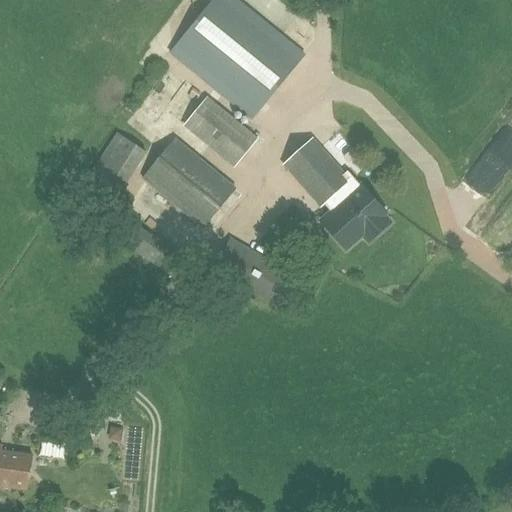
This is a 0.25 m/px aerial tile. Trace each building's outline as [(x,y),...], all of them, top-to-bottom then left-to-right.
[(304,55),(236,0),(213,0),(170,53),(252,119),(304,55)] [(182,126),(234,168),(258,139),(207,97),(182,126)] [(77,192),(108,212),(147,153),(117,133),(77,192)] [(175,138),(141,179),(203,229),(237,188),(175,138)] [(348,180),(311,140),(284,164),(321,205),(325,201),(333,210),(321,221),(346,249),(360,236),(366,243),(390,222),(383,215),(386,212),(361,185),(352,193),(344,184),(348,180)] [(108,234),(109,234),(169,275),(182,256),(122,213),(108,234)] [(300,280),(230,239),(213,268),(284,309),(300,280)] [(74,433),(99,437),(103,406),(79,403),(74,433)] [(2,446),(0,445),(0,486),(27,490),(32,456),(1,451),(2,446)]
